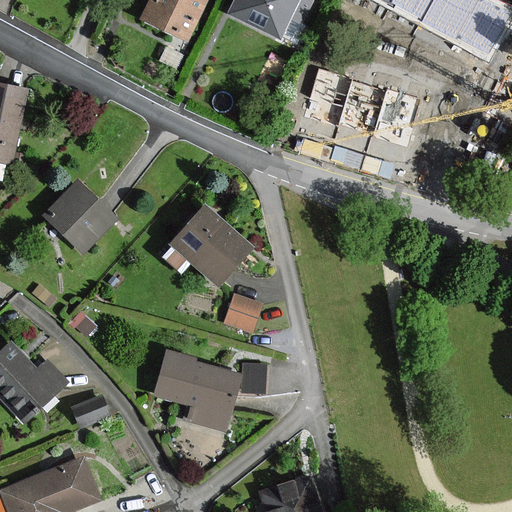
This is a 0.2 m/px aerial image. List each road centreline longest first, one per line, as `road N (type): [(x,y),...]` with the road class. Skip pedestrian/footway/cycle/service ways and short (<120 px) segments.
road 1 (residential): [(260,160),(309,393),(274,439),(187,503)]
road 2 (residential): [(0,33),(260,160)]
road 3 (residential): [(187,503),(127,405),(15,296)]
road 4 (residential): [(260,160),(511,229)]
